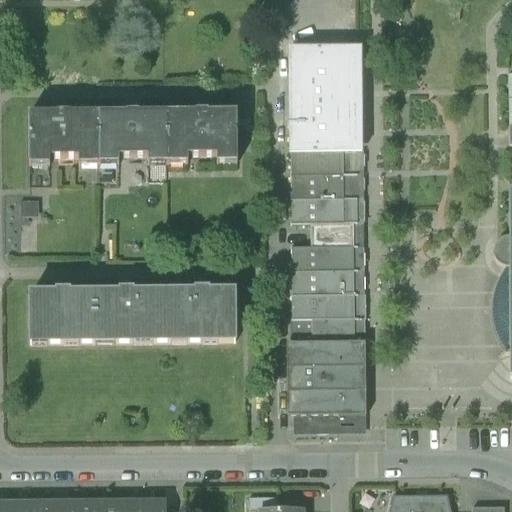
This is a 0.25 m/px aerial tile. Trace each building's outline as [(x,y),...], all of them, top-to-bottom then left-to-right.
[(323,41),(323,53),(356,53),(356,40),(323,41)] [(290,53),(291,84),(357,83),(356,67),(356,53),(323,53),(290,53)] [(291,84),(291,156),(357,156),(357,83),(291,84)] [(237,116),(167,117),(168,168),(189,168),(189,161),(218,161),(218,168),(238,168),(237,116)] [(80,169),(99,169),(98,117),(28,118),(28,169),(50,169),(50,162),(80,162),(80,169)] [(149,168),(168,168),(167,117),(98,117),(99,169),(119,168),(119,162),(149,162),(149,168)] [(291,156),(291,180),(357,180),(357,156),(291,156)] [(291,180),(291,204),(358,204),(357,180),(291,180)] [(508,358),(510,358),(511,358),(511,195),(509,196),(508,241),(504,242),(499,244),(495,249),(494,255),(494,261),(496,266),(500,269),(505,272),(502,278),(495,291),(492,305),(492,320),(494,334),(499,346),(506,356),(503,357),(499,359),(500,361),(505,359),(508,358)] [(37,218),(37,203),(21,203),(21,218),(37,218)] [(358,228),(358,204),(291,204),(292,228),(311,228),(358,228)] [(311,252),(358,252),(358,228),(311,228),(311,252)] [(292,252),(292,276),(358,276),(358,252),(311,252),(292,252)] [(292,276),(292,300),(358,300),(358,276),(292,276)] [(31,347),(234,347),(233,296),(207,296),(207,294),(195,294),(195,296),(133,297),(133,294),(120,294),(120,297),(69,297),(69,295),(56,295),(56,297),(30,297),(31,347)] [(293,325),(312,324),(359,324),(358,300),(292,300),(293,324),(293,325)] [(293,348),(312,348),(312,324),(293,325),(293,348)] [(359,348),(359,324),(312,324),(312,348),(359,348)] [(293,348),(293,384),(359,384),(359,348),(312,348),(293,348)] [(359,420),(359,384),(293,384),(294,421),(359,420)] [(294,441),(359,440),(359,420),(294,421),(294,441)] [(450,511),(448,501),(395,501),(392,511),(450,511)] [(249,502),(249,511),(276,511),(276,502),(249,502)]
